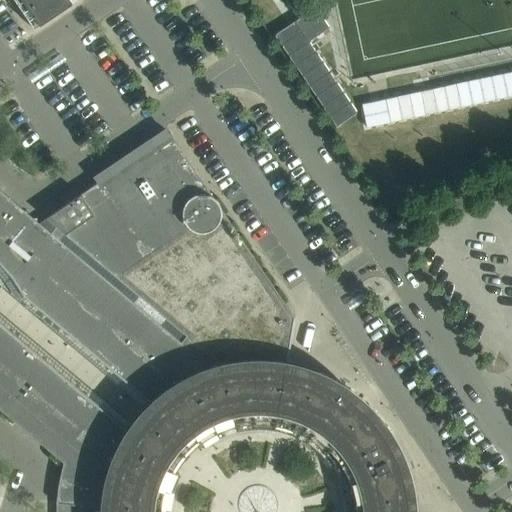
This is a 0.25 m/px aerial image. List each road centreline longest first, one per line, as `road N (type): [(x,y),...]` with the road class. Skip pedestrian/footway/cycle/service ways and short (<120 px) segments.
road 1 (unclassified): [(384,261),(246,57)]
road 2 (residential): [(189,95),(46,193),(20,190),(0,171)]
road 3 (unclassified): [(511,447),(384,261)]
road 4 (residential): [(0,74),(114,0)]
